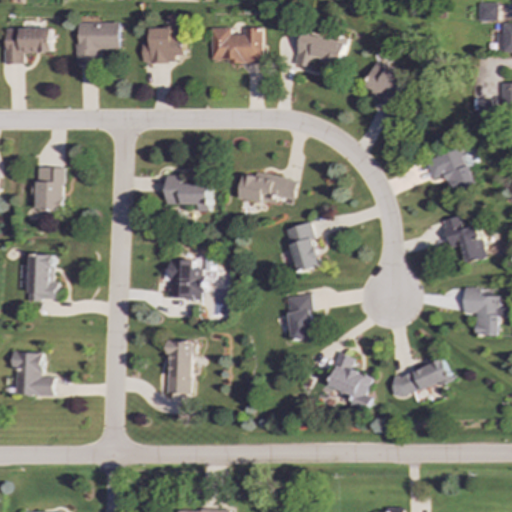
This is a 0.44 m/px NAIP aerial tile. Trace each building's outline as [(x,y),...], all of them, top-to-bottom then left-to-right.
[(498,3),(478,3),(478,20),(497,21),(498,3)] [(120,22),(78,22),(78,64),(96,64),(96,49),(120,49),(120,22)] [(497,52),(511,52),(511,23),(503,23),(503,32),(497,32),(497,52)] [(143,63),(176,62),(176,55),(184,55),(184,27),(151,28),(151,42),(143,42),(143,63)] [(52,53),(52,28),(4,29),(5,64),(24,64),(23,53),(52,53)] [(263,63),(263,28),(245,28),(245,34),(231,34),(231,28),(212,28),(212,59),(228,59),(228,63),(263,63)] [(342,65),(347,42),(303,33),(296,65),(313,68),(315,59),(342,65)] [(390,107),(406,76),(377,61),(365,86),(374,91),(371,97),(390,107)] [(511,83),(503,83),(503,108),(511,108),(511,102),(511,83)] [(496,99),(479,99),(479,116),(496,117),(496,99)] [(32,209),(62,210),(63,168),(38,167),(38,181),(33,181),(32,209)] [(295,199),(298,180),(244,172),(240,199),(277,204),(278,196),(295,199)] [(198,204),(199,212),(211,212),(211,183),(183,183),(182,175),(166,175),(166,204),(198,204)] [(481,225),(465,228),(462,216),(444,220),(451,248),(463,245),(467,263),(489,258),(481,225)] [(286,229),(299,273),(323,266),(309,222),(286,229)] [(54,255),(30,254),(29,300),(58,300),(58,281),(53,281),(54,255)] [(196,260),(171,259),(171,299),(204,299),(205,266),(196,266),(196,260)] [(500,336),(501,317),(509,317),(510,308),(501,307),(502,296),(482,295),(483,288),(466,288),(465,313),(477,313),(477,335),(500,336)] [(289,296),(292,340),(315,339),(312,294),(289,296)] [(194,341),(169,341),(168,393),(193,394),(194,341)] [(374,377),(354,370),(358,358),(341,352),(329,387),(355,396),(352,406),(368,411),(373,397),(368,395),(374,377)] [(55,395),(55,377),(43,377),(43,353),(12,353),(12,369),(17,369),(17,395),(55,395)] [(399,399),(454,379),(446,359),(392,379),(399,399)]
